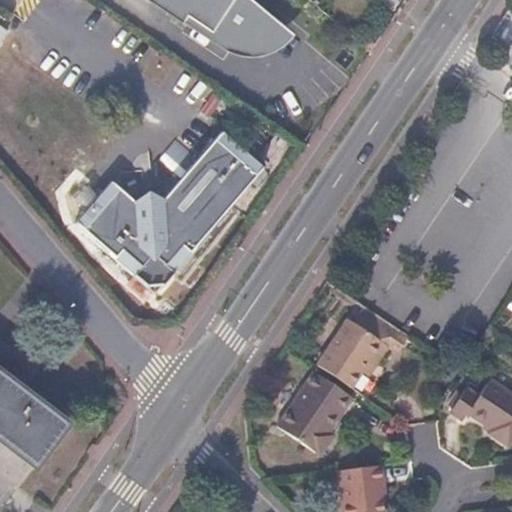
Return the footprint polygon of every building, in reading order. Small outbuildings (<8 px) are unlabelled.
[(267,28),(276,17),(249,0),(146,0),(182,24),(187,16),(228,43),(242,41),(255,35),(267,28)] [(0,25),(0,42),(8,32),(0,25)] [(130,175),(87,235),(158,296),(266,170),(195,109),(135,179),(130,175)] [(47,201),(87,235),(130,175),(128,172),(122,171),(117,172),(112,181),(85,158),(47,201)] [(354,393),(365,378),(374,366),(380,369),(390,353),(352,327),(322,370),(354,393)] [(374,366),(365,378),(371,382),(380,369),(374,366)] [(64,425),(0,375),(0,442),(19,457),(23,453),(35,462),(64,425)] [(507,445),(511,438),(511,391),(490,377),(480,393),(466,385),(449,410),(461,419),(468,411),(491,426),(487,431),(507,445)] [(333,437),(356,404),(317,378),(280,431),(324,461),(338,441),(333,437)] [(385,511),(383,496),(381,484),(386,482),(383,466),(340,471),(345,511),(385,511)]
